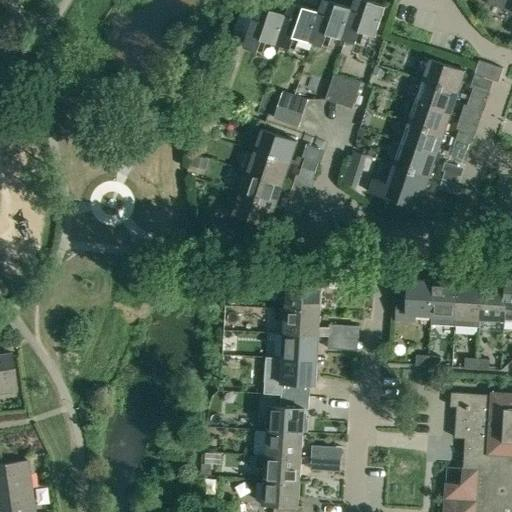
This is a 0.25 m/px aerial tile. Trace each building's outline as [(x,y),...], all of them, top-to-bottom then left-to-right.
[(325,0),(323,0),(319,12),(310,41),(328,47),(332,34),(342,38),(352,9),(325,0)] [(366,0),(354,0),(352,9),(342,38),(360,44),(365,32),(375,35),(385,6),(366,0)] [(511,0),(489,0),(488,3),(511,11),(511,0)] [(291,2),(286,15),(277,44),(295,50),(299,38),(310,41),(319,12),(291,2)] [(228,41),(244,46),(262,53),(267,40),(277,44),(286,15),(258,5),(254,16),(238,11),(228,41)] [(431,59),(423,81),(458,92),(465,71),(431,59)] [(475,74),(494,80),(499,82),(503,69),(479,61),(475,74)] [(339,104),(347,79),(334,75),(326,100),(339,104)] [(347,79),(339,104),(353,109),(361,84),(347,79)] [(458,92),(423,81),(416,102),(451,114),(458,92)] [(470,97),(483,102),(486,93),(473,88),(470,97)] [(279,105),(303,113),(308,100),(283,91),(279,105)] [(483,102),(470,97),(467,106),(480,110),(483,102)] [(416,102),(409,123),(444,135),(451,114),(416,102)] [(299,126),(303,113),(279,105),(274,118),(299,126)] [(444,135),(409,123),(402,144),(437,156),(444,135)] [(263,129),(256,150),(290,162),(297,141),(263,129)] [(459,130),(456,139),(469,143),(472,134),(459,130)] [(469,143),(456,139),(453,148),(466,152),(469,143)] [(402,144),(395,164),(430,176),(437,156),(402,144)] [(249,170),(283,182),(290,162),(256,150),(249,170)] [(305,158),(302,167),(315,171),(318,163),(305,158)] [(430,176),(395,164),(388,184),(374,180),(373,182),(369,192),(418,209),(430,176)] [(315,171),(302,167),(299,176),(312,180),(315,171)] [(249,170),(241,192),(276,204),(283,182),(249,170)] [(356,187),(360,175),(347,170),(343,183),(356,187)] [(445,171),(442,180),(455,184),(458,176),(445,171)] [(455,184),(442,180),(439,189),(452,193),(455,184)] [(276,204),(241,192),(233,214),(268,226),(276,204)] [(291,200),(288,208),(301,213),(304,204),(291,200)] [(301,213),(288,208),(285,217),(298,222),(301,213)] [(225,241),(234,236),(231,229),(222,233),(225,241)] [(285,306),(320,308),(322,287),(325,287),(326,275),(298,273),(297,285),(286,285),(285,306)] [(408,279),(407,298),(397,298),(396,321),(415,322),(415,315),(430,316),(432,281),(408,279)] [(432,281),(430,316),(430,324),(454,325),(457,282),(432,281)] [(457,282),(454,325),(479,327),(479,319),(481,284),(457,282)] [(479,319),(504,321),(506,285),(481,284),(479,319)] [(320,308),(285,306),(283,333),(319,334),(320,308)] [(329,324),(328,336),(338,337),(339,325),(329,324)] [(319,334),(283,333),(282,356),(317,358),(319,334)] [(338,337),(328,336),(328,348),(338,349),(338,337)] [(12,354),(0,355),(0,393),(17,391),(12,354)] [(317,358),(282,356),(265,355),(263,394),(281,395),(309,397),(310,384),(316,384),(317,358)] [(416,365),(428,366),(429,356),(417,355),(416,365)] [(441,357),(429,356),(428,366),(440,366),(441,357)] [(465,368),(477,369),(477,359),(465,358),(465,368)] [(489,360),(477,359),(477,369),(489,370),(489,360)] [(511,511),(511,392),(491,391),(490,394),(452,392),(451,406),(456,406),(455,437),(467,438),(466,467),(462,467),(461,483),(445,482),(442,511),(511,511)] [(309,397),(281,395),(280,407),(269,406),(268,429),(303,431),(304,408),(308,408),(309,397)] [(268,429),(267,435),(254,434),(253,454),(266,454),(301,456),(303,431),(268,429)] [(312,445),(311,457),(321,458),(322,446),(312,445)] [(301,456),(266,454),(264,481),(300,483),(301,456)] [(321,458),(311,457),(310,469),(320,470),(321,458)] [(0,464),(0,492),(31,488),(27,460),(0,464)] [(300,483),(264,481),(263,504),(274,505),(274,511),(302,511),(302,506),(298,506),(300,483)] [(0,511),(34,511),(31,488),(0,492),(0,511)]
